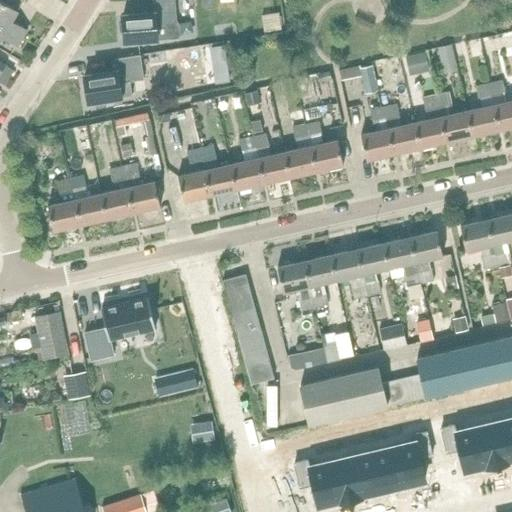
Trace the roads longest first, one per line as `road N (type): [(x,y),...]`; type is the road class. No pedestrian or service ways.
road 1 (residential): [(187,248),(511,174)]
road 2 (residential): [(187,248),(258,511)]
road 3 (residential): [(23,286),(187,248)]
road 4 (residential): [(0,141),(89,0)]
